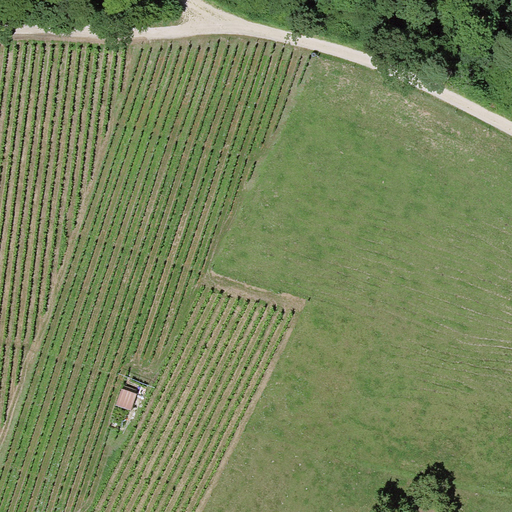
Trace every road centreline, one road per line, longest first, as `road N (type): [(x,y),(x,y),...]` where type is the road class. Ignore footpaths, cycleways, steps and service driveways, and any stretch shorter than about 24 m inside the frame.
road 1 (track): [(511,127),(369,60),(222,25)]
road 2 (track): [(222,25),(0,33)]
